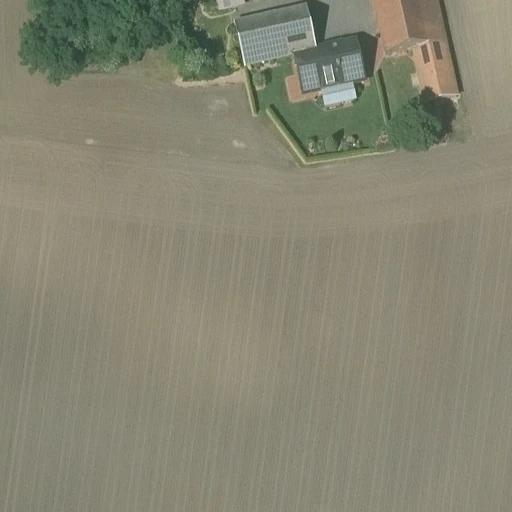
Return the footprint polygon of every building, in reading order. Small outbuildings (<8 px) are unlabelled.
[(434,0),(372,0),(386,58),(413,51),(444,44),(434,0)] [(306,10),(234,26),(244,69),(285,60),(316,53),(306,10)] [(133,13),(108,24),(112,37),(139,26),(133,13)] [(316,53),(285,60),(292,91),(368,74),(361,43),(316,53)] [(444,44),(413,51),(425,106),(457,99),(444,44)]
